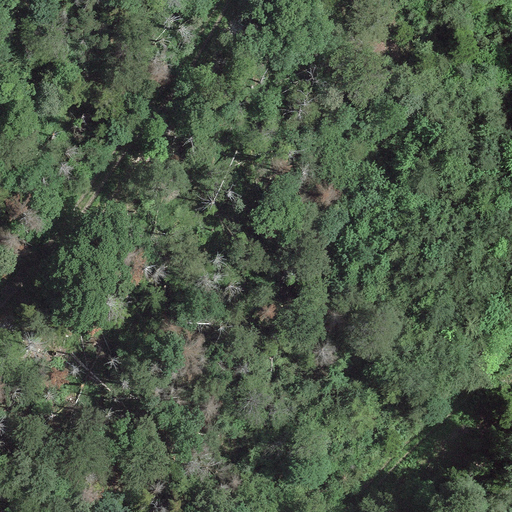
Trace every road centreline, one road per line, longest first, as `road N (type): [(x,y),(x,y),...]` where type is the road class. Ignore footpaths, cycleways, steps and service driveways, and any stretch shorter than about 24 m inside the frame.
road 1 (track): [(0,299),(61,235),(241,0)]
road 2 (track): [(511,355),(363,511)]
